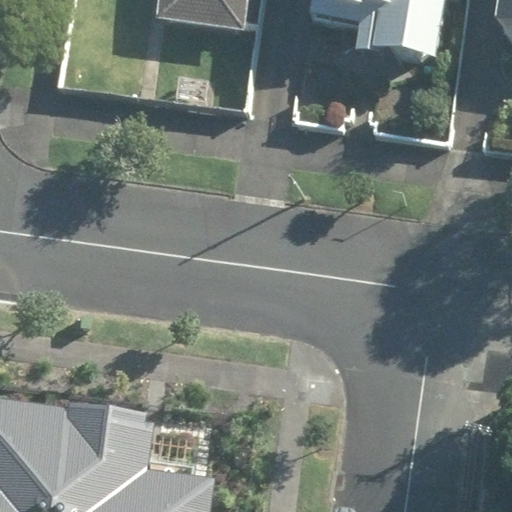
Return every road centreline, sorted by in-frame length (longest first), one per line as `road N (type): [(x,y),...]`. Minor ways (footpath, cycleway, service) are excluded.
road 1 (residential): [(0,228),(434,295)]
road 2 (residential): [(434,295),(404,511)]
